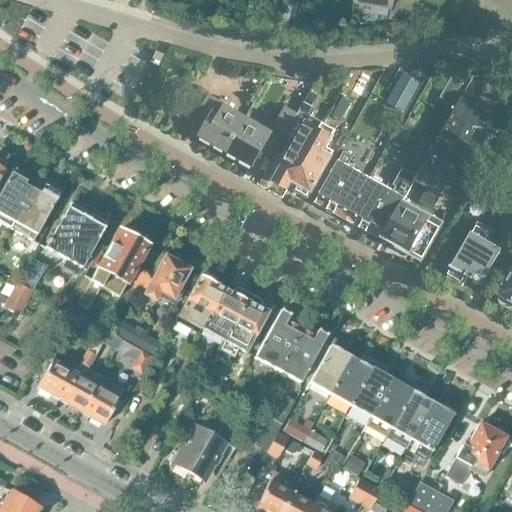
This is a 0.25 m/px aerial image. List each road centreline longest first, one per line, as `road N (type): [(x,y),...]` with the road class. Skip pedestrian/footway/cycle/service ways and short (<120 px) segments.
road 1 (primary): [(511,368),(0,71)]
road 2 (residential): [(511,32),(478,51),(281,61),(50,0)]
